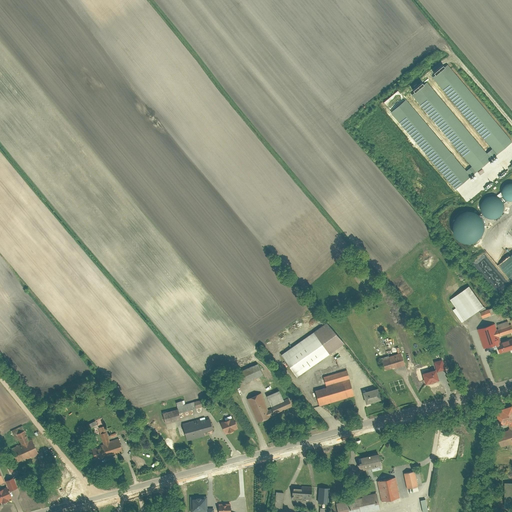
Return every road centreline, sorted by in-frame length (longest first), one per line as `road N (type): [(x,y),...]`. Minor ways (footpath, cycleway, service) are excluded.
road 1 (residential): [(36,511),(511,383)]
road 2 (track): [(104,495),(0,377)]
